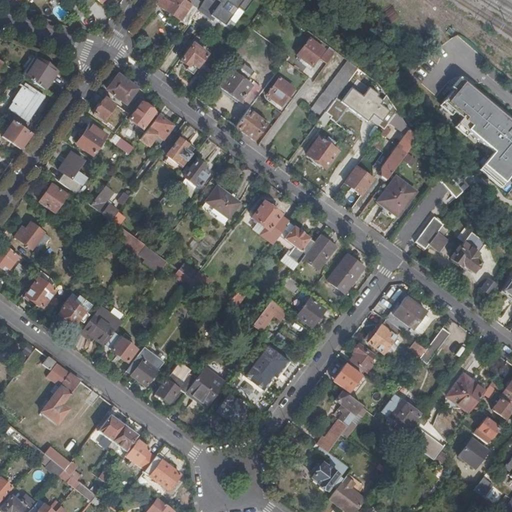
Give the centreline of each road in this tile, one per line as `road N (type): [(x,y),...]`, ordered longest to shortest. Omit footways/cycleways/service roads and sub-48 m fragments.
road 1 (residential): [(392,261),(104,54)]
road 2 (residential): [(0,309),(208,462)]
road 3 (residential): [(249,458),(392,261)]
road 4 (residential): [(0,204),(104,54)]
road 5 (residential): [(511,349),(392,261)]
